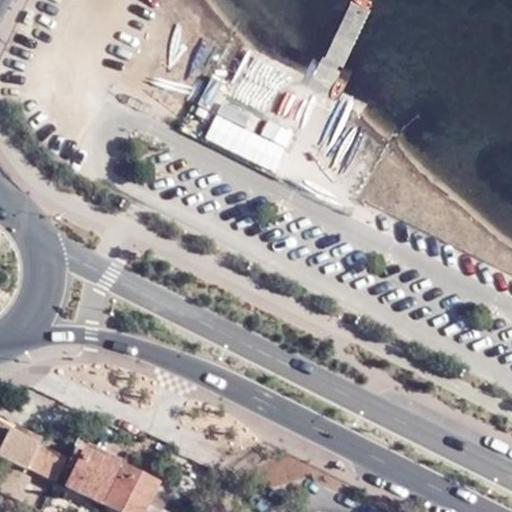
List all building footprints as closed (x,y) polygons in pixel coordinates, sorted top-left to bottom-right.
[(304,76),(249,48),(232,84),(211,79),(186,129),(204,141),(355,209),(388,137),(342,101),(333,83),(304,76)] [(28,473),(55,486),(66,463),(37,449),(35,455),(34,455),(7,441),(12,430),(0,424),(0,446),(4,448),(0,456),(0,462),(27,476),(28,473)] [(40,444),(12,430),(7,441),(34,455),(35,455),(37,449),(40,444)] [(102,509),(122,468),(85,450),(81,459),(74,457),(67,472),(73,475),(65,491),(102,509)] [(162,511),(172,494),(158,487),(155,493),(120,476),(114,489),(118,492),(109,511),(162,511)]
